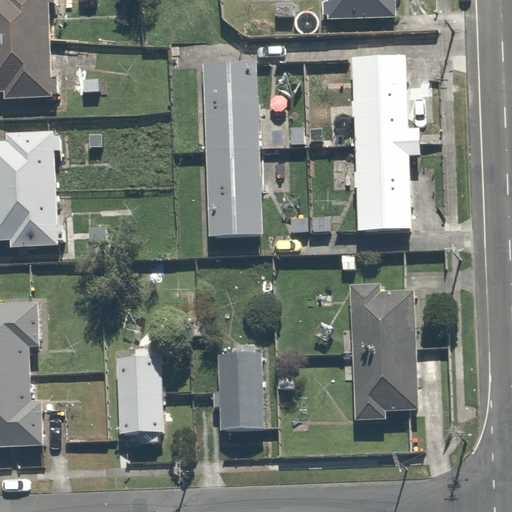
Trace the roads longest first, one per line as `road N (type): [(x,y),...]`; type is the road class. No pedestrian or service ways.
road 1 (residential): [(500,0),(511,317)]
road 2 (residential): [(283,511),(511,504)]
